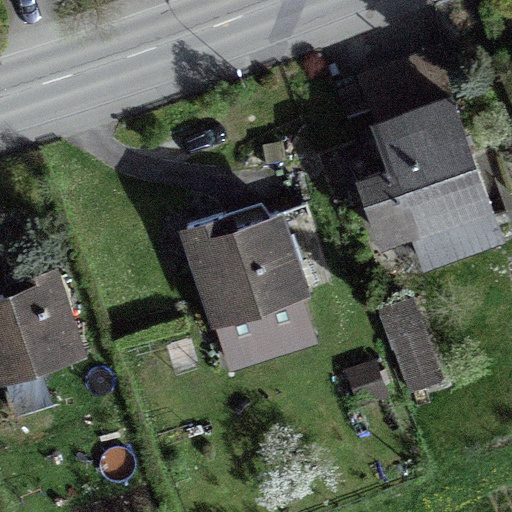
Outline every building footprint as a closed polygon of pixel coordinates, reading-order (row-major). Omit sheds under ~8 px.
[(422,262),(506,231),(437,39),(357,68),(361,78),(337,86),(348,116),(368,109),(385,157),(354,169),(380,241),(411,230),(422,262)] [(264,142),(268,164),(286,160),(282,138),(264,142)] [(234,206),(233,201),(180,217),(211,321),(313,291),(303,257),(323,251),(307,198),(285,204),(283,199),(267,204),(265,197),(234,206)] [(18,271),(20,278),(0,284),(0,377),(88,350),(59,258),(18,271)] [(379,303),(409,388),(444,376),(414,291),(379,303)] [(390,398),(376,356),(346,366),(360,408),(390,398)]
